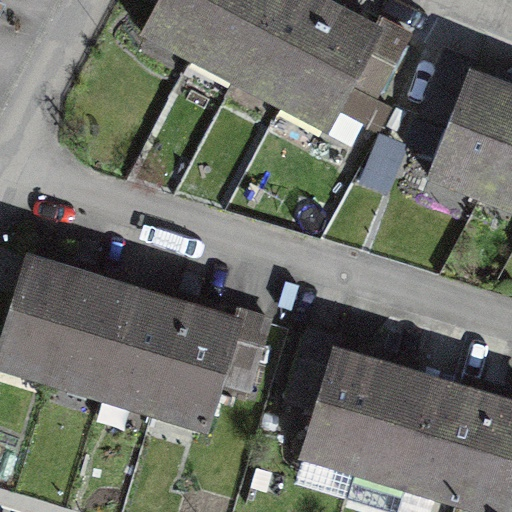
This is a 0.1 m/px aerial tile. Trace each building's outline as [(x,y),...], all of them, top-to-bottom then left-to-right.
[(161,0),(144,34),(189,57),(219,0),(161,0)] [(219,0),(189,57),(234,81),(276,0),(219,0)] [(322,0),(276,0),(234,81),(279,105),(332,5),(322,0)] [(279,105),(323,128),(347,87),(373,101),(409,34),(379,19),(375,27),(332,5),(279,105)] [(511,113),(511,87),(472,72),(475,62),(445,50),(419,117),(447,128),(428,176),(480,196),(511,113)] [(511,113),(480,196),(511,209),(511,113)] [(406,152),(380,137),(356,181),(383,196),(406,152)] [(81,273),(28,257),(0,351),(0,366),(48,381),(81,273)] [(100,397),(132,288),(81,273),(48,381),(99,397),(100,397)] [(152,413),(185,304),(132,288),(100,397),(151,412),(152,413)] [(249,388),(267,319),(238,309),(235,320),(185,304),(152,413),(205,428),(220,379),(249,388)] [(339,338),(308,329),(287,401),(315,409),(301,455),(353,471),(386,363),(336,348),(339,338)] [(346,497),(395,511),(396,511),(405,487),(438,379),(386,363),(353,471),(346,497)] [(456,502),(457,503),(490,395),(438,379),(405,487),(456,502)] [(511,401),(490,395),(457,503),(488,511),(511,511),(511,401)]
